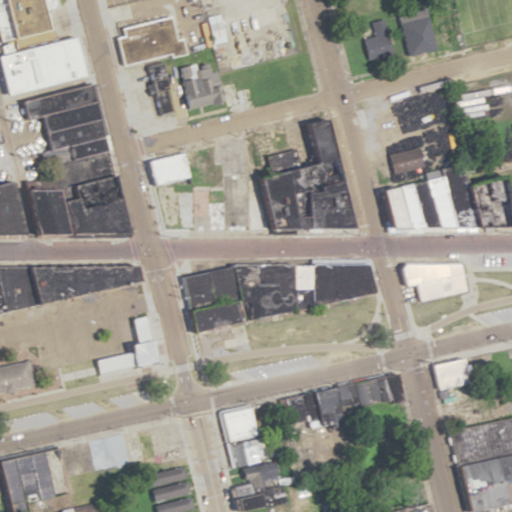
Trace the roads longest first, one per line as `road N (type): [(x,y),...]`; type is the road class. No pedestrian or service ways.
road 1 (residential): [(189,401),(86,0)]
road 2 (residential): [(124,148),(511,52)]
road 3 (residential): [(0,249),(371,247)]
road 4 (tertiary): [(399,354),(308,0)]
road 5 (tertiary): [(189,401),(511,326)]
road 6 (tertiary): [(0,443),(189,401)]
road 7 (residential): [(439,511),(399,354)]
road 8 (residential): [(511,247),(371,247)]
